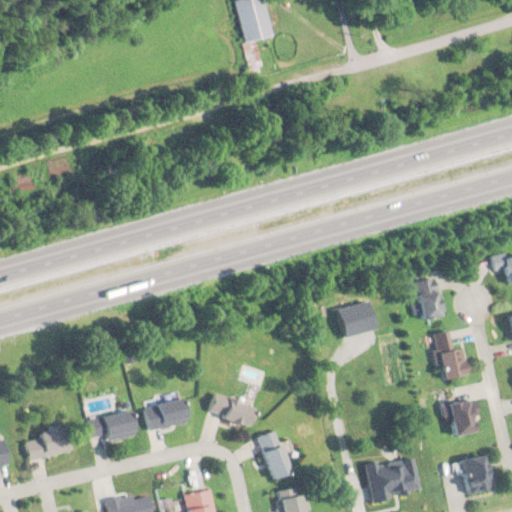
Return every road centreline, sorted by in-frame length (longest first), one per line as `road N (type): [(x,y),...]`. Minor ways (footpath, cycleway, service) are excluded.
road 1 (motorway): [(511,135),(0,275)]
road 2 (motorway): [(0,318),(511,178)]
road 3 (residential): [(319,74),(0,161)]
road 4 (residential): [(243,511),(227,459),(209,443),(0,490)]
road 5 (residential): [(511,18),(319,74)]
road 6 (residential): [(511,473),(471,298)]
